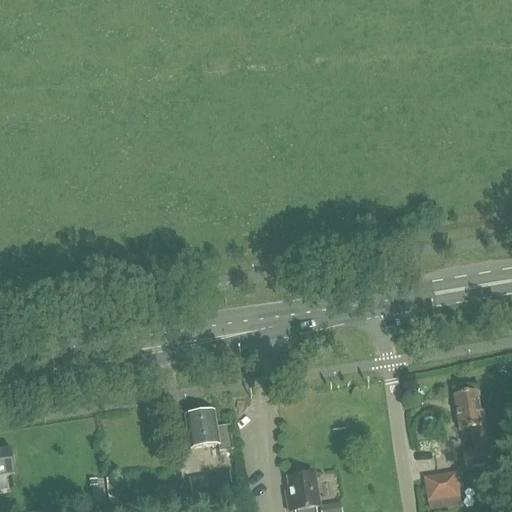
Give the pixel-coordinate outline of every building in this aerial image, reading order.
[(488,469),(487,464),(495,468),(502,451),(494,448),(491,425),(504,423),(502,409),(483,412),(480,412),(476,392),(453,396),(458,431),(468,429),(472,453),(467,454),(469,471),(488,469)] [(217,445),(219,453),(233,450),(229,426),(216,428),(213,413),(185,417),(190,450),(217,445)] [(0,478),(9,477),(5,450),(0,451),(0,478)] [(229,473),(189,479),(193,506),(233,500),(229,473)] [(455,474),(424,479),(429,510),(460,506),(455,474)] [(316,511),(316,510),(316,508),(318,508),(313,475),(287,479),(289,492),(285,493),(287,511),(316,511)]
